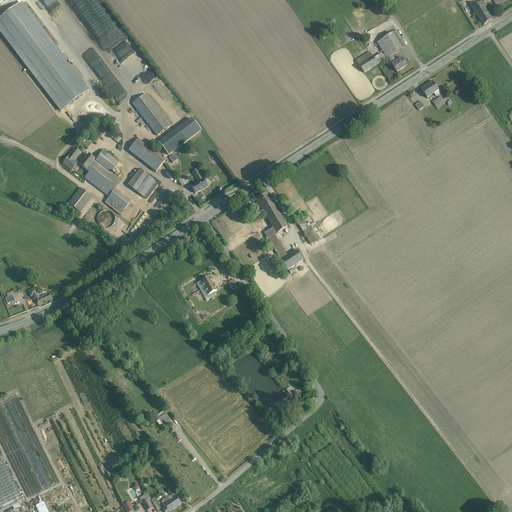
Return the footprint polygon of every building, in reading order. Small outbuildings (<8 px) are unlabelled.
[(483,6),(480,1),(477,4),(478,5),(473,9),(480,19),(488,14),(486,10),(488,9),(485,4),(483,6)] [(70,67),(22,4),(0,20),(0,30),(61,112),(88,91),(81,82),(82,78),(74,68),(70,67)] [(488,14),(480,19),(484,25),(492,20),(488,15),(491,13),(488,9),(486,10),(488,14)] [(396,31),(377,43),(384,55),(387,58),(387,59),(388,58),(392,56),(406,47),(396,31)] [(370,52),(356,61),(359,65),(373,57),(370,52)] [(384,55),(382,56),(381,54),(378,56),(382,62),(387,58),(384,55)] [(396,62),(392,56),(388,58),(392,64),(396,72),(407,66),(402,58),(396,62)] [(373,57),(359,65),(364,73),(378,64),(374,58),(373,57)] [(438,90),(432,81),(421,89),(427,98),(434,93),(436,97),(437,97),(440,95),(440,94),(438,91),(438,90)] [(170,127),(146,95),(139,100),(133,104),(157,136),(163,132),(170,127)] [(441,97),(432,102),(436,107),(439,105),(438,104),(444,101),(441,97)] [(439,105),(436,107),(437,110),(441,108),(439,106),(445,102),(444,101),(438,104),(439,105)] [(421,102),(415,105),(419,111),(424,107),(421,102)] [(165,161),(137,139),(132,146),(128,151),(156,173),(161,166),(165,161)] [(75,148),(63,164),(72,171),(78,164),(74,161),(81,153),(75,148)] [(119,163),(103,151),(99,156),(96,161),(95,160),(86,171),(89,173),(84,179),(107,196),(109,198),(115,190),(121,181),(111,173),(115,169),(119,163)] [(89,155),(80,166),(86,171),(95,160),(89,155)] [(165,160),(169,167),(178,162),(173,155),(165,160)] [(140,170),(128,186),(132,189),(144,198),(155,182),(149,177),(147,175),(144,173),(140,170)] [(197,170),(192,173),(198,183),(203,180),(197,170)] [(198,183),(196,184),(196,185),(191,187),(195,194),(203,190),(208,187),(203,180),(198,183)] [(158,208),(168,192),(166,191),(164,194),(160,192),(162,189),(159,187),(150,203),(158,208)] [(80,189),(68,204),(80,214),(92,198),(80,189)] [(131,202),(115,190),(112,194),(109,198),(105,203),(121,216),(124,210),(127,206),(131,202)] [(266,194),(256,200),(261,209),(261,210),(272,203),(266,194)] [(272,203),(261,210),(261,209),(249,217),(252,221),(264,214),(277,234),(288,227),(281,215),(280,216),(272,203)] [(114,223),(115,220),(114,216),(113,214),(110,212),(106,211),(103,212),(100,214),(99,217),(98,220),(99,223),(100,226),(103,228),(107,228),(110,228),(113,226),(114,223)] [(305,215),(295,220),(298,224),(304,220),(304,221),(307,219),(305,215)] [(304,220),(298,224),(302,231),(308,228),(308,227),(304,221),(304,220)] [(319,240),(310,226),(308,227),(308,228),(302,231),(311,245),(317,242),(316,241),(319,240)] [(271,229),(264,233),(273,247),(279,243),(271,229)] [(287,257),(279,243),(273,247),(281,260),(287,257)] [(281,260),(281,261),(287,271),(303,261),(296,251),(287,257),(281,260)] [(209,277),(197,283),(207,301),(217,295),(215,292),(217,291),(209,277)] [(234,279),(228,283),(233,292),(239,289),(237,286),(234,279)] [(35,289),(28,291),(31,297),(33,296),(37,294),(35,289)] [(50,293),(39,298),(37,294),(33,296),(34,300),(35,300),(38,306),(52,299),(50,293)] [(13,295),(5,298),(8,304),(16,301),(13,295)] [(291,386),(286,389),(289,394),(294,391),(291,386)] [(166,414),(158,419),(162,424),(169,419),(166,414)] [(4,461),(0,462),(0,511),(1,511),(24,501),(4,461)] [(169,500),(163,491),(160,493),(165,501),(163,503),(163,504),(169,500)] [(150,499),(148,494),(139,499),(142,504),(150,499)] [(169,500),(163,504),(166,508),(163,510),(164,511),(168,511),(181,504),(175,496),(169,500)] [(147,500),(142,504),(147,511),(152,508),(147,500)] [(38,511),(47,511),(43,501),(35,505),(38,511)] [(123,504),(125,511),(129,511),(134,510),(130,501),(123,504)]
